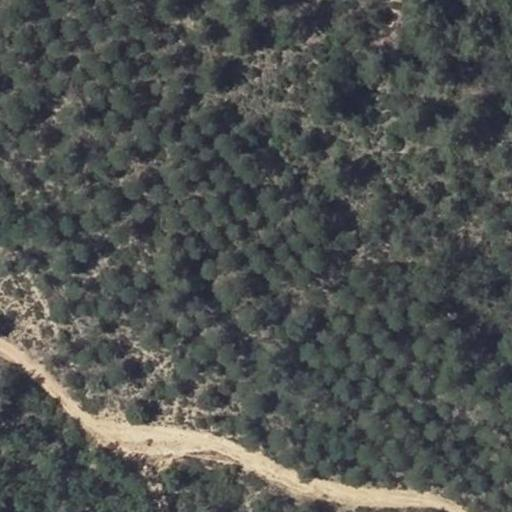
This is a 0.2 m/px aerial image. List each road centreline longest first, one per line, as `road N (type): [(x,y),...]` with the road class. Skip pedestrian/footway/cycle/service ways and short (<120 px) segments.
road 1 (track): [(150,448),(197,443),(345,499),(412,501),(452,511)]
road 2 (track): [(168,511),(150,448),(110,437),(0,348)]
